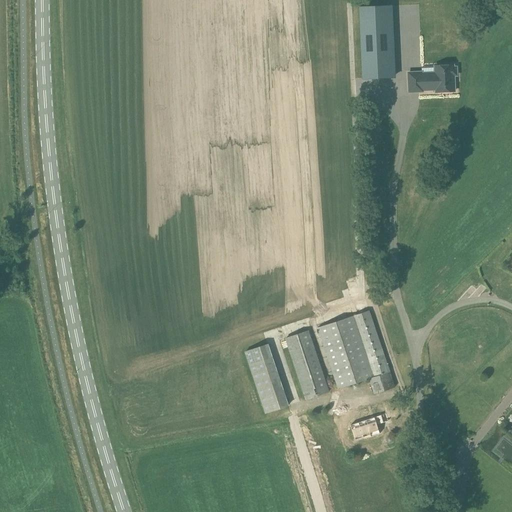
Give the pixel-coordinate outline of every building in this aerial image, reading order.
[(390,6),(359,7),(362,79),(393,78),(390,6)] [(435,73),(422,73),(422,72),(408,73),(409,92),(423,91),(423,86),(436,86),(436,92),(455,91),(454,75),(457,75),(457,67),(454,67),(454,65),(435,66),(435,73)] [(295,200),(343,199),(343,185),(280,187),(280,205),(295,205),(295,200)] [(335,260),(333,272),(349,276),(352,264),(335,260)] [(339,326),(253,355),(263,384),(270,381),(273,389),(300,380),(297,372),(318,365),(348,355),(339,326)] [(489,364),(492,373),(501,370),(498,361),(489,364)] [(394,382),(389,367),(376,371),(381,387),(394,382)] [(377,416),(350,425),(356,443),(356,442),(356,441),(363,438),(364,442),(373,439),(373,437),(381,434),(377,425),(392,420),(387,403),(374,407),(377,416)]
